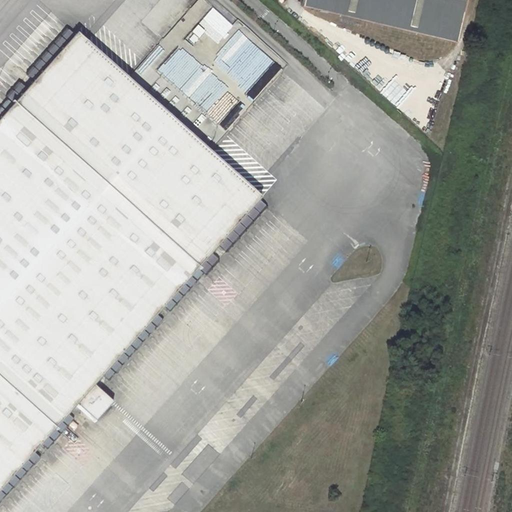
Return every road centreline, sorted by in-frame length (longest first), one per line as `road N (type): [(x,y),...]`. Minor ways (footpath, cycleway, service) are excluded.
road 1 (unknown): [(89,511),(337,241),(357,197),(400,248),(391,282),(189,508)]
road 2 (track): [(511,195),(448,511)]
